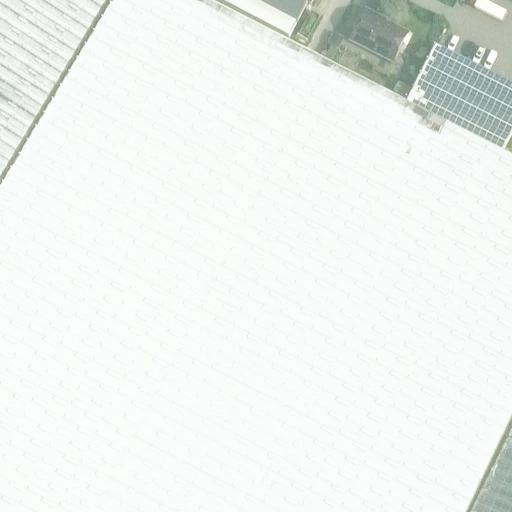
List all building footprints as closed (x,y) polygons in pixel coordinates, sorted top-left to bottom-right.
[(0,511),(467,511),(477,492),(511,419),(511,159),(502,155),(405,105),(200,0),(114,0),(0,190),(0,511)] [(108,0),(0,0),(0,181),(3,177),(49,97),(108,0)] [(215,0),(214,3),(287,42),(308,0),(215,0)] [(394,65),(408,37),(365,15),(351,44),(394,65)] [(414,87),(406,105),(504,153),(511,135),(511,85),(449,55),(436,48),(419,78),(414,87)] [(397,85),(393,93),(405,100),(410,92),(397,85)] [(511,511),(511,431),(508,441),(472,511),(511,511)]
